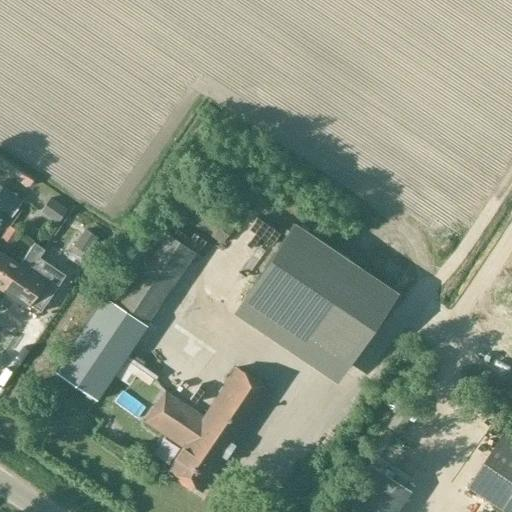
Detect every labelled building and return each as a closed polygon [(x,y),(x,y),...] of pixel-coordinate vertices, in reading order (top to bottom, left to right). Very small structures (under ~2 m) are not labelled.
[(247,98),(237,110),(247,120),(258,108),(247,98)] [(223,244),(235,226),(186,194),(174,212),(223,244)] [(293,224),(245,295),(348,365),(397,294),(293,224)] [(106,295),(146,322),(194,252),(154,225),(106,295)] [(11,245),(20,233),(9,226),(1,238),(11,245)] [(43,282),(28,272),(35,262),(50,272),(58,260),(33,243),(19,265),(1,291),(26,308),(43,282)] [(0,290),(1,291),(19,265),(0,252),(0,290)] [(511,288),(511,270),(498,289),(508,295),(511,288)] [(105,297),(52,375),(94,403),(146,326),(147,326),(105,297)] [(233,444),(269,391),(236,369),(203,418),(165,392),(145,422),(183,448),(168,470),(201,492),(223,459),(225,459),(234,445),(233,444)] [(142,407),(155,391),(133,372),(120,388),(142,407)] [(476,439),(485,429),(460,409),(451,420),(476,439)] [(511,511),(511,443),(503,437),(468,488),(503,511),(511,511)] [(166,463),(174,444),(160,439),(152,457),(166,463)] [(425,453),(414,453),(416,485),(428,484),(428,473),(449,472),(449,484),(463,483),(462,463),(426,465),(425,453)] [(394,511),(409,491),(375,469),(368,464),(337,511),(394,511)] [(284,502),(280,509),(285,511),(286,511),(291,506),(284,502)]
